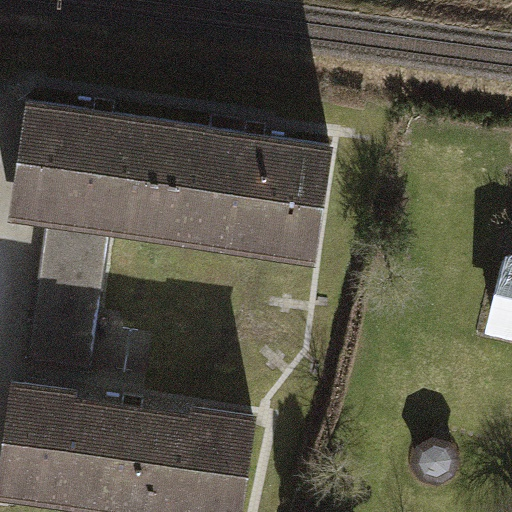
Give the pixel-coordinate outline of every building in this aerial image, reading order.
[(115,226),(161,234),(181,118),(29,93),(10,208),(50,215),(115,226)] [(161,234),(312,259),(332,143),(181,118),(161,234)] [(92,366),(115,226),(50,215),(26,354),(92,366)] [(511,247),(502,245),(482,325),(511,332),(511,247)] [(237,511),(252,405),(3,370),(0,393),(0,481),(218,511),(237,511)] [(409,458),(418,474),(436,479),(453,469),(457,451),(448,434),(430,430),(413,439),(409,458)]
